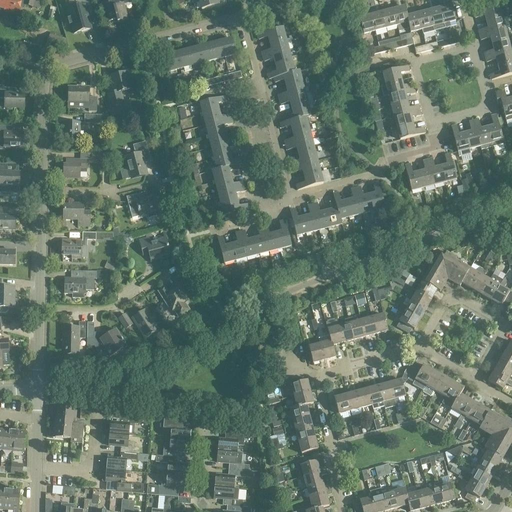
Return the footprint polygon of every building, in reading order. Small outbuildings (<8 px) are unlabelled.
[(41,0),(38,0),(25,0),(26,0),(24,0),(0,0),(0,9),(5,11),(4,13),(19,16),(21,8),(24,9),(25,6),(39,9),(41,0)] [(110,0),(104,2),(109,22),(116,20),(117,23),(127,21),(123,6),(131,4),(129,0),(110,0)] [(197,0),(196,0),(197,2),(199,2),(202,11),(227,4),(225,0),(221,0),(216,1),(215,0),(197,0)] [(74,35),(91,30),(85,6),(67,11),(70,19),(67,20),(69,27),(72,26),(74,35)] [(451,7),(440,10),(444,25),(445,30),(451,29),(450,24),(455,23),(451,7)] [(406,18),(407,18),(404,8),(393,11),(397,27),(408,24),(406,18)] [(486,23),(502,19),(499,8),(474,14),(475,20),(485,17),(486,23)] [(444,25),(440,10),(429,12),(433,28),(444,25)] [(386,30),(397,27),(393,11),(382,14),(386,30)] [(434,33),(433,28),(429,12),(418,15),(422,31),(423,36),(434,33)] [(370,14),(375,33),(386,30),(382,14),(376,15),(376,14),(374,13),(370,14)] [(375,33),(370,14),(365,15),(364,17),(364,18),(360,20),(364,35),(375,33)] [(418,15),(407,18),(406,18),(408,24),(410,34),(422,31),(418,15)] [(505,30),(502,19),(486,23),(488,29),(478,32),(480,37),(505,30)] [(270,45),(285,41),(282,30),(257,36),(259,41),(268,39),(270,45)] [(505,30),(480,37),(481,42),(491,39),(492,46),(508,41),(505,30)] [(50,37),(48,44),(59,48),(65,50),(68,41),(62,39),(63,37),(51,33),(50,37)] [(459,38),(448,41),(449,47),(461,44),(459,38)] [(221,43),(225,59),(236,56),(232,40),(221,43)] [(401,42),(403,49),(414,46),(412,40),(401,42)] [(288,52),(285,41),(270,45),(272,51),(262,54),(263,58),(288,52)] [(437,44),(438,50),(449,47),(448,41),(437,44)] [(511,53),(508,41),(492,46),(494,52),(484,54),(485,59),(505,54),(511,53)] [(401,42),(390,45),(391,51),(403,49),(401,42)] [(24,43),(23,47),(40,52),(41,47),(24,43)] [(210,46),(214,62),(225,59),(221,43),(210,46)] [(427,53),(438,50),(437,44),(426,47),(427,53)] [(391,51),(390,45),(379,48),(380,54),(391,51)] [(199,49),(203,64),(214,62),(210,46),(199,49)] [(427,53),(426,47),(414,50),(416,56),(427,53)] [(369,57),(380,54),(379,48),(368,51),(369,57)] [(187,51),(191,67),(203,64),(199,49),(187,51)] [(176,54),(180,70),(191,67),(187,51),(176,54)] [(291,63),(288,52),(263,58),(265,63),(274,61),(276,67),(291,63)] [(505,54),(485,59),(487,64),(496,61),(498,68),(511,64),(511,57),(511,53),(505,54)] [(180,70),(176,54),(165,57),(169,73),(180,70)] [(294,74),(291,63),(276,67),(277,73),(268,76),(269,81),(298,73),(298,72),(294,74)] [(385,74),(395,71),(393,64),(383,67),(385,74)] [(511,64),(498,68),(500,74),(490,76),(491,82),(511,76),(511,64)] [(385,74),(383,74),(386,86),(401,82),(400,75),(409,73),(408,67),(395,71),(385,74)] [(301,84),(298,73),(269,81),(274,80),(275,84),(285,82),(286,88),(301,84)] [(126,74),(111,78),(115,94),(107,96),(111,109),(123,105),(120,93),(130,90),(126,74)] [(403,88),(401,82),(386,86),(381,87),(384,98),(389,97),(414,90),(413,85),(403,88)] [(304,95),(301,84),(286,88),(288,94),(278,97),(280,102),(304,95)] [(68,88),(68,104),(68,110),(76,110),(76,104),(89,104),(89,113),(97,113),(97,98),(89,98),(89,88),(68,88)] [(24,96),(8,96),(8,89),(0,89),(0,99),(5,100),(5,109),(24,110),(24,96)] [(415,95),(414,90),(389,97),(391,108),(407,104),(405,97),(415,95)] [(511,120),(511,99),(506,101),(504,92),(495,94),(499,109),(502,108),(506,122),(511,120)] [(307,106),(304,95),(280,102),(281,106),(290,104),(292,110),(307,106)] [(203,116),(219,112),(217,106),(227,103),(225,98),(200,105),(203,116)] [(409,110),(407,104),(391,108),(394,119),(420,112),(418,107),(409,110)] [(310,117),(307,106),(292,110),(294,116),(284,119),(285,123),(280,125),(310,117)] [(220,118),(219,112),(203,116),(206,127),(231,120),(230,116),(220,118)] [(421,117),(420,112),(394,119),(397,130),(413,126),(411,120),(421,117)] [(108,117),(84,116),(84,125),(111,125),(108,117)] [(496,116),(491,118),(493,127),(487,129),(491,145),(492,148),(504,145),(496,116)] [(310,118),(310,117),(280,125),(282,130),(291,127),(293,134),(308,130),(305,119),(310,118)] [(233,125),(231,120),(206,127),(209,138),(224,134),(223,128),(233,125)] [(481,131),(479,121),(474,122),(480,148),(481,151),(492,148),(491,145),(487,129),(481,131)] [(465,135),(469,151),(480,148),(474,122),(469,124),(471,133),(465,135)] [(65,124),(64,141),(79,141),(80,124),(65,124)] [(414,132),(413,126),(397,130),(400,141),(426,135),(424,129),(414,132)] [(0,150),(4,151),(4,149),(23,149),(23,134),(15,134),(15,128),(0,127),(0,150)] [(465,135),(459,136),(457,127),(451,128),(458,154),(460,153),(461,157),(470,155),(469,151),(465,135)] [(311,141),(308,130),(293,134),(294,140),(285,142),(286,147),(311,141)] [(226,140),(224,134),(209,138),(212,149),(237,142),(236,138),(226,140)] [(311,141),(286,147),(288,152),(297,149),(299,156),(314,152),(311,141)] [(237,142),(212,149),(214,160),(230,156),(228,150),(238,148),(237,142)] [(128,168),(119,170),(122,180),(131,178),(131,179),(147,175),(144,163),(151,161),(146,143),(133,146),(136,157),(126,160),(128,168)] [(317,163),(314,152),(299,156),(300,162),(291,164),(292,170),(317,163)] [(232,162),(230,156),(214,160),(217,171),(212,172),(213,173),(243,165),(241,160),(232,162)] [(441,168),(446,187),(448,186),(447,183),(457,181),(450,156),(445,157),(447,167),(441,168)] [(446,187),(441,168),(435,170),(432,160),(428,161),(434,187),(443,184),(444,187),(446,187)] [(87,174),(87,171),(87,162),(66,161),(66,166),(64,166),(63,179),(80,180),(80,173),(87,174)] [(425,172),(419,174),(424,192),(426,192),(425,189),(434,187),(428,161),(423,163),(425,172)] [(317,163),(292,170),(293,174),(303,172),(304,178),(320,174),(317,163)] [(20,173),(7,172),(7,165),(0,165),(0,187),(20,188),(20,173)] [(215,184),(231,180),(229,174),(239,171),(238,166),(243,165),(213,173),(215,184)] [(410,166),(405,167),(412,192),(421,190),(422,193),(424,192),(419,174),(413,175),(410,166)] [(323,185),(320,174),(304,178),(306,184),(296,186),(298,192),(323,185)] [(232,186),(231,180),(215,184),(218,195),(243,188),(242,183),(232,186)] [(370,197),(374,212),(385,209),(378,184),(373,186),(375,195),(370,197)] [(221,206),(237,202),(235,195),(245,193),(243,188),(218,195),(221,206)] [(363,215),(374,212),(370,197),(363,198),(361,189),(356,190),(363,215)] [(363,215),(356,190),(351,191),(353,201),(347,202),(351,218),(363,215)] [(128,204),(131,214),(139,212),(140,217),(148,215),(149,219),(156,218),(155,213),(164,211),(160,196),(142,200),(141,194),(126,198),(128,204)] [(341,221),(351,218),(347,202),(341,204),(339,194),(334,196),(341,226),(342,225),(341,221)] [(341,226),(334,196),(333,196),(335,201),(330,202),(332,211),(326,213),(330,228),(341,226)] [(238,208),(237,202),(221,206),(224,217),(249,210),(248,205),(238,208)] [(64,221),(79,221),(79,227),(89,227),(89,213),(83,212),(83,205),(76,205),(76,206),(64,206),(64,221)] [(319,231),(330,228),(326,213),(320,214),(318,205),(313,206),(319,231)] [(319,231),(313,206),(308,207),(310,217),(304,218),(308,234),(319,231)] [(3,216),(3,208),(0,208),(0,231),(16,232),(16,216),(3,216)] [(297,237),(308,234),(304,218),(298,220),(296,210),(290,212),(297,237)] [(276,235),(280,250),(291,247),(285,222),(279,223),(282,233),(276,235)] [(269,253),(280,250),(276,235),(269,236),(267,226),(262,228),(269,253)] [(269,253),(262,228),(257,229),(260,239),(254,240),(258,256),(269,253)] [(247,259),(258,256),(254,240),(248,242),(245,232),(240,233),(247,259)] [(247,259),(240,233),(235,235),(238,244),(231,246),(235,262),(247,259)] [(82,242),(62,241),(62,256),(72,257),(72,260),(81,260),(85,260),(85,248),(86,242),(86,241),(96,242),(96,234),(83,234),(82,242)] [(224,265),(235,262),(231,246),(225,248),(223,238),(218,239),(224,265)] [(158,258),(170,255),(166,239),(150,244),(149,239),(139,242),(143,256),(149,254),(151,262),(159,260),(158,258)] [(15,253),(0,252),(0,266),(15,267),(15,253)] [(437,291),(437,292),(440,293),(447,281),(460,288),(462,285),(461,285),(470,270),(455,262),(456,260),(446,254),(442,261),(435,257),(429,267),(431,268),(422,283),(437,291)] [(462,285),(471,291),(480,276),(483,270),(479,267),(475,274),(470,270),(461,285),(462,285)] [(499,272),(506,276),(509,271),(502,267),(499,272)] [(481,296),(490,282),(483,278),(487,272),(483,270),(480,276),(471,291),(481,296)] [(85,296),(85,291),(94,292),(95,280),(97,280),(97,273),(82,272),(82,280),(65,279),(65,295),(72,295),(72,299),(80,300),(80,295),(85,296)] [(135,290),(148,283),(143,273),(130,280),(135,290)] [(499,287),(503,281),(493,276),(490,282),(481,296),(491,302),(499,287)] [(437,292),(437,291),(422,283),(417,279),(411,289),(417,293),(431,301),(437,292)] [(0,313),(6,314),(9,311),(9,309),(14,309),(15,288),(2,288),(2,280),(0,280),(0,313)] [(491,302),(501,308),(503,306),(508,309),(511,302),(511,294),(510,294),(510,293),(504,290),(507,284),(503,281),(499,287),(491,302)] [(183,299),(185,298),(178,288),(168,295),(164,289),(158,293),(168,308),(170,307),(173,313),(174,312),(178,318),(189,311),(185,305),(187,304),(183,299)] [(386,295),(384,290),(380,292),(380,291),(378,292),(377,289),(372,291),(374,298),(381,296),(386,295)] [(431,301),(417,293),(411,303),(426,311),(431,301)] [(375,303),(387,300),(386,295),(381,296),(374,298),(375,303)] [(366,304),(364,296),(354,298),(356,306),(357,307),(366,304)] [(420,321),(426,311),(411,303),(408,308),(402,305),(400,310),(405,313),(420,321)] [(399,323),(400,323),(397,329),(409,336),(412,330),(414,331),(420,321),(405,313),(400,310),(398,313),(403,316),(399,323)] [(146,311),(132,320),(145,340),(159,332),(146,311)] [(119,320),(125,330),(132,326),(126,316),(119,320)] [(372,319),(376,335),(388,332),(383,316),(372,319)] [(354,341),(365,338),(361,322),(354,324),(353,319),(349,320),(350,325),(354,341)] [(361,322),(365,338),(376,335),(372,319),(361,322)] [(339,328),(343,344),(354,341),(350,325),(349,320),(345,321),(346,326),(339,328)] [(328,331),(327,331),(330,343),(331,343),(332,347),(333,347),(343,344),(339,328),(337,321),(326,324),(328,331)] [(63,352),(67,352),(67,356),(79,356),(79,340),(79,329),(63,329),(63,352)] [(99,348),(99,349),(100,351),(102,350),(104,354),(100,357),(104,363),(111,358),(127,348),(115,331),(108,335),(108,334),(100,334),(100,340),(101,343),(99,344),(99,345),(99,348)] [(0,370),(1,371),(1,369),(3,369),(2,353),(8,353),(8,341),(1,341),(1,339),(0,339),(0,370)] [(331,343),(330,343),(320,346),(324,362),(336,359),(333,347),(332,347),(331,343)] [(324,362),(320,346),(308,349),(313,365),(324,362)] [(511,357),(505,353),(500,363),(511,370),(511,357)] [(410,378),(408,381),(413,384),(412,386),(423,392),(425,387),(434,373),(423,367),(422,369),(411,363),(408,367),(404,375),(410,378)] [(509,381),(511,375),(511,370),(500,363),(494,373),(509,381)] [(425,387),(423,392),(423,394),(430,398),(433,397),(435,393),(443,378),(434,373),(425,387)] [(511,383),(509,381),(494,373),(488,383),(503,392),(506,385),(511,388),(511,383)] [(445,399),(453,384),(443,378),(435,393),(445,399)] [(294,398),(311,394),(307,382),(291,386),(285,387),(287,392),(292,391),(294,398)] [(401,382),(390,385),(394,401),(406,398),(401,382)] [(464,390),(453,384),(445,399),(441,404),(451,410),(451,411),(455,404),(460,396),(464,390)] [(394,401),(390,385),(379,388),(383,404),(385,410),(396,407),(394,401)] [(379,388),(368,391),(372,407),(383,404),(379,388)] [(357,394),(361,410),(372,407),(368,391),(357,394)] [(314,405),(311,394),(294,398),(297,408),(297,409),(306,406),(307,407),(314,405)] [(350,413),(361,410),(357,394),(346,397),(350,413)] [(469,402),(460,396),(455,404),(451,411),(461,416),(469,402)] [(338,416),(350,413),(346,397),(334,400),(338,416)] [(469,402),(461,416),(458,422),(461,424),(465,418),(471,422),(479,407),(469,402)] [(75,408),(72,408),(56,406),(52,439),(71,441),(71,443),(82,444),(84,426),(73,425),(73,422),(76,422),(77,413),(74,412),(75,408)] [(290,410),(293,422),(309,417),(307,407),(306,406),(297,409),(297,408),(290,410)] [(479,407),(471,422),(481,427),(481,428),(490,413),(479,407)] [(89,409),(81,408),(80,420),(88,421),(89,409)] [(323,408),(315,411),(317,419),(326,417),(323,408)] [(400,414),(400,415),(396,416),(397,421),(401,420),(409,418),(407,412),(400,414)] [(479,431),(492,438),(484,450),(487,452),(488,452),(502,460),(511,446),(511,432),(511,431),(511,423),(505,419),(504,421),(490,413),(481,428),(481,427),(479,431)] [(111,424),(110,436),(129,437),(133,438),(134,426),(138,426),(138,417),(120,416),(119,425),(111,424)] [(296,433),(312,428),(309,417),(293,422),(296,433)] [(401,420),(397,421),(398,426),(410,423),(409,418),(401,420)] [(163,432),(171,433),(171,441),(190,442),(191,431),(178,429),(179,421),(164,419),(164,428),(163,432)] [(315,439),(312,428),(296,433),(299,444),(315,439)] [(225,441),(219,440),(218,452),(237,454),(243,454),(237,453),(238,447),(244,447),(245,436),(245,432),(226,430),(225,441)] [(4,431),(2,451),(13,452),(14,432),(4,431)] [(26,433),(14,432),(13,452),(24,453),(26,433)] [(128,444),(129,437),(110,436),(108,448),(121,449),(120,455),(139,456),(139,450),(135,449),(135,444),(128,444)] [(315,439),(299,444),(302,455),(318,451),(315,439)] [(189,454),(190,442),(171,441),(170,448),(164,448),(163,458),(176,459),(176,453),(189,454)] [(463,450),(459,448),(446,453),(458,460),(462,453),(461,452),(463,450)] [(237,454),(218,452),(217,464),(229,465),(229,471),(244,472),(244,466),(242,466),(243,454),(237,454)] [(478,460),(497,470),(502,460),(488,452),(487,452),(484,458),(480,456),(478,460)] [(108,459),(106,471),(126,473),(127,461),(138,462),(139,456),(120,455),(120,460),(108,459)] [(433,458),(429,459),(430,464),(435,463),(434,462),(443,460),(442,455),(433,458)] [(169,465),(168,477),(187,478),(188,466),(175,465),(176,459),(163,458),(158,457),(157,464),(169,465)] [(476,472),(491,480),(497,470),(478,460),(476,463),(480,466),(476,472)] [(301,467),(304,478),(320,474),(317,462),(301,467)] [(23,464),(12,463),(11,475),(22,476),(23,464)] [(281,469),(275,470),(278,484),(285,483),(281,469)] [(132,484),(132,485),(125,484),(126,473),(106,471),(105,483),(118,484),(117,493),(129,494),(135,494),(143,495),(144,485),(132,484)] [(234,489),(235,478),(247,479),(253,479),(254,473),(248,473),(244,472),(229,471),(228,477),(216,476),(215,488),(234,490),(239,490),(234,489)] [(467,479),(485,490),(491,480),(476,472),(473,478),(469,476),(467,479)] [(304,478),(307,489),(323,485),(320,474),(304,478)] [(158,496),(158,497),(173,498),(174,489),(186,490),(187,478),(168,477),(167,482),(162,482),(161,487),(148,486),(147,495),(158,496)] [(465,492),(468,494),(477,499),(479,500),(485,490),(467,479),(465,483),(468,485),(465,492)] [(438,484),(443,504),(455,501),(450,485),(443,487),(442,483),(438,484)] [(435,489),(428,491),(432,507),(443,504),(438,484),(434,485),(435,489)] [(326,496),(323,485),(307,489),(310,500),(326,496)] [(415,487),(417,494),(421,510),(432,507),(428,491),(421,493),(420,486),(415,487)] [(226,507),(238,508),(243,508),(244,502),(238,501),(239,490),(234,490),(215,488),(214,500),(226,501),(226,507)] [(392,489),(398,509),(408,507),(408,506),(406,497),(407,497),(405,490),(397,492),(396,488),(392,489)] [(63,489),(62,497),(74,498),(75,490),(63,489)] [(386,511),(382,496),(380,489),(369,493),(371,499),(374,511),(386,511)] [(380,489),(382,496),(386,511),(388,511),(398,509),(392,489),(388,490),(389,494),(382,496),(380,489)] [(0,510),(7,511),(9,491),(0,490),(0,510)] [(18,511),(20,492),(9,491),(7,511),(14,511),(13,511),(18,511)] [(417,494),(407,497),(406,497),(408,506),(408,507),(409,511),(415,511),(421,510),(417,494)] [(477,499),(468,494),(464,500),(472,504),(474,504),(477,499)] [(313,511),(322,509),(329,507),(326,496),(310,500),(313,510),(313,511)] [(374,511),(371,499),(352,504),(353,511),(374,511)] [(83,511),(78,511),(73,511),(91,511),(92,501),(85,501),(83,511)] [(138,511),(139,511),(134,511),(134,503),(128,503),(127,511),(138,511)]
